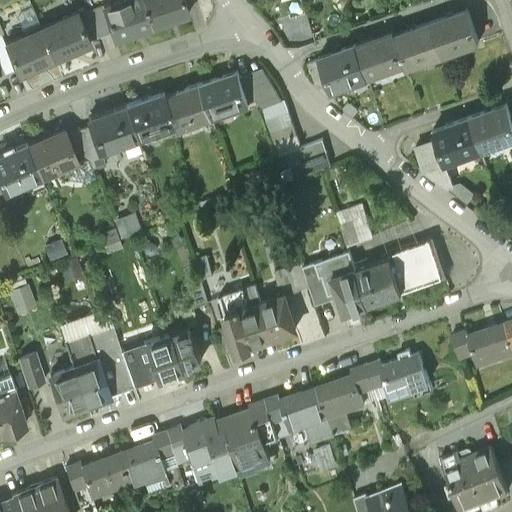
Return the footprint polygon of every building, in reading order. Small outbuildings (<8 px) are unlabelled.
[(143,0),(111,0),(101,3),(111,31),(112,34),(127,29),(128,31),(151,24),(143,0)] [(143,0),(151,24),(174,16),(173,14),(187,10),(183,0),(143,0)] [(101,3),(90,7),(91,10),(100,35),(111,31),(101,3)] [(481,3),(469,7),(469,8),(477,28),(489,24),(481,3)] [(455,10),(431,19),(442,49),(456,44),(457,47),(480,38),(477,28),(469,8),(456,12),(455,10)] [(76,10),(53,20),(54,21),(41,26),(53,56),(77,47),(76,45),(90,40),(89,38),(78,14),(76,10)] [(91,10),(78,14),(89,38),(100,35),(91,10)] [(431,19),(409,26),(410,29),(395,34),(405,60),(407,64),(431,56),(430,54),(442,49),(431,19)] [(41,26),(27,32),(27,30),(4,40),(4,42),(15,66),(17,70),(30,65),(30,66),(53,56),(41,26)] [(382,33),(356,42),(367,72),(383,66),(383,68),(405,60),(395,34),(394,30),(383,34),(382,33)] [(15,66),(4,42),(0,43),(0,61),(4,71),(15,66)] [(356,42),(334,49),(335,51),(321,55),(327,74),(331,86),(353,78),(352,77),(367,72),(356,42)] [(321,55),(310,59),(316,78),(327,74),(321,55)] [(239,69),(224,74),(224,73),(201,81),(212,112),(226,107),(227,110),(251,102),(250,100),(241,74),(239,69)] [(254,69),(241,74),(250,100),(263,95),(254,69)] [(201,81),(178,90),(179,91),(164,96),(174,123),(175,127),(200,119),(199,116),(212,112),(201,81)] [(163,92),(150,97),(149,95),(125,103),(136,134),(150,129),(150,131),(174,123),(164,96),(163,92)] [(285,98),(264,105),(268,116),(289,108),(285,98)] [(125,103),(103,111),(104,113),(90,117),(91,121),(99,149),(101,148),(123,140),(122,138),(136,134),(125,103)] [(511,111),(509,103),(494,108),(493,106),(471,114),(482,144),(496,139),(496,141),(511,135),(511,111)] [(289,108),(268,116),(272,129),(294,120),(289,108)] [(471,114),(448,122),(449,124),(435,129),(438,139),(446,160),(447,159),(469,151),(468,149),(482,144),(471,114)] [(294,120),(272,129),(275,140),(298,131),(294,120)] [(91,121),(77,126),(88,154),(92,164),(105,160),(101,148),(99,149),(91,121)] [(77,126),(66,130),(77,158),(88,154),(77,126)] [(65,128),(50,134),(50,133),(27,142),(39,171),(52,166),(53,168),(77,158),(66,130),(65,128)] [(298,131),(275,140),(279,152),(298,145),(303,144),(298,131)] [(303,144),(298,145),(302,157),(327,148),(323,136),(303,144)] [(438,139),(417,146),(424,164),(448,184),(454,181),(447,159),(446,160),(438,139)] [(27,142),(5,151),(5,152),(0,154),(0,178),(3,185),(4,187),(26,178),(26,176),(39,171),(27,142)] [(261,142),(246,146),(249,156),(264,152),(261,142)] [(327,148),(302,157),(306,171),(331,162),(327,148)] [(363,199),(338,208),(349,240),(374,232),(363,199)] [(132,204),(111,213),(118,233),(140,224),(132,204)] [(315,225),(302,229),(310,251),(322,247),(315,225)] [(51,250),(67,247),(65,233),(49,236),(51,250)] [(429,236),(389,249),(390,252),(357,263),(368,298),(444,273),(431,238),(429,236)] [(206,247),(194,251),(202,274),(214,270),(206,247)] [(74,250),(59,255),(65,274),(81,269),(74,250)] [(290,263),(286,253),(272,258),(282,288),(285,287),(286,289),(310,280),(302,258),(290,263)] [(357,263),(334,271),(334,272),(325,276),(329,287),(338,284),(346,306),(368,298),(357,263)] [(202,274),(188,278),(195,299),(209,295),(202,274)] [(28,277),(9,283),(16,305),(35,299),(28,277)] [(256,277),(220,289),(230,320),(238,342),(252,338),(251,337),(274,330),(262,295),(256,277)] [(282,288),(262,295),(274,330),(297,322),(286,289),(285,287),(282,288)] [(104,300),(57,316),(62,331),(109,315),(104,300)] [(109,315),(62,331),(72,360),(107,348),(120,344),(109,315)] [(489,322),(468,329),(474,345),(478,358),(511,345),(511,335),(506,317),(489,323),(489,322)] [(191,320),(167,328),(179,363),(203,355),(191,320)] [(230,320),(219,323),(227,346),(238,342),(230,320)] [(466,324),(453,329),(460,350),(474,345),(468,329),(466,324)] [(167,328),(135,339),(147,374),(179,363),(167,328)] [(135,339),(120,344),(132,379),(147,374),(135,339)] [(120,344),(107,348),(119,383),(132,379),(120,344)] [(35,346),(17,352),(26,378),(44,372),(35,346)] [(420,347),(402,353),(402,352),(381,359),(386,375),(390,387),(429,374),(420,347)] [(107,348),(72,360),(84,395),(119,383),(107,348)] [(379,354),(366,358),(373,379),(386,375),(381,359),(379,354)] [(366,358),(353,363),(355,368),(360,383),(373,379),(366,358)] [(72,360),(50,368),(62,403),(84,395),(72,360)] [(9,368),(0,371),(0,425),(26,416),(9,368)] [(355,368),(333,375),(334,376),(318,381),(327,408),(364,396),(360,383),(355,368)] [(318,381),(303,386),(303,385),(281,392),(287,408),(291,420),(292,420),(293,424),(290,425),(295,439),(333,427),(327,408),(318,381)] [(280,388),(266,393),(273,413),(287,408),(281,392),(280,388)] [(266,393),(253,397),(255,402),(260,417),(273,413),(266,393)] [(255,402),(234,409),(234,410),(218,416),(232,457),(233,462),(271,449),(260,417),(255,402)] [(216,412),(201,418),(200,416),(179,423),(185,438),(189,451),(208,444),(214,463),(232,457),(218,416),(216,412)] [(177,417),(164,422),(171,443),(185,438),(179,423),(177,417)] [(164,422),(151,426),(153,431),(158,447),(171,443),(164,422)] [(158,447),(153,431),(131,438),(132,439),(116,445),(125,473),(140,468),(145,481),(166,474),(169,481),(182,476),(171,443),(158,447)] [(336,435),(321,440),(328,462),(343,457),(336,435)] [(492,441),(461,454),(458,446),(442,452),(460,500),(508,482),(500,462),(492,441)] [(116,445),(100,450),(100,449),(79,456),(89,485),(125,473),(116,445)] [(79,456),(77,451),(63,456),(76,494),(90,490),(79,456)] [(511,460),(511,458),(500,462),(508,482),(510,488),(511,486),(511,460)] [(68,511),(53,467),(9,482),(18,511),(68,511)] [(417,511),(406,481),(391,487),(389,482),(369,489),(367,490),(375,509),(375,511),(417,511)] [(18,511),(9,482),(0,484),(0,511),(18,511)] [(368,486),(355,491),(361,511),(365,511),(375,509),(367,490),(369,489),(368,486)]
